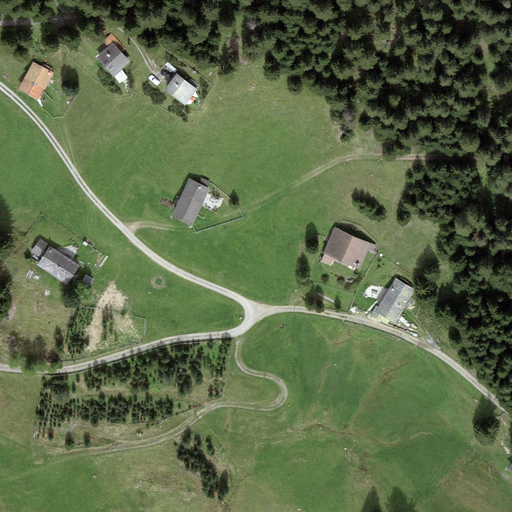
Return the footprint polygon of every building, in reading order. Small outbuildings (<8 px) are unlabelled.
[(131,62),(114,43),(95,59),(112,78),(131,62)] [(51,73),(31,62),(17,88),(36,99),(51,73)] [(197,89),(174,73),(161,93),(183,109),(197,89)] [(207,189),(190,181),(174,215),(192,223),(207,189)] [(370,244),(335,228),(323,254),(358,270),(370,244)] [(39,239),(31,251),(41,258),(49,246),(39,239)] [(80,264),(50,244),(49,246),(41,258),(37,264),(66,284),(80,264)] [(413,290),(399,279),(374,311),(388,322),(413,290)]
